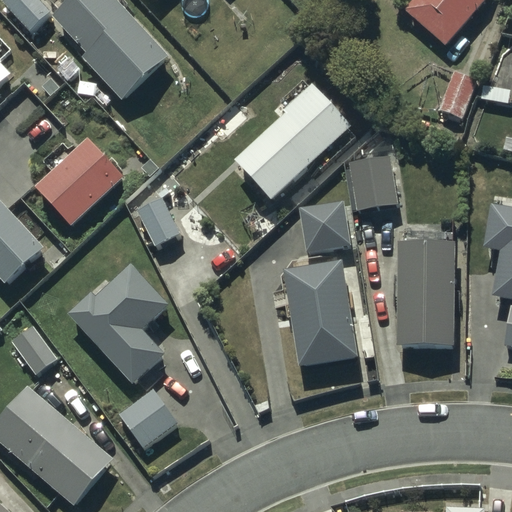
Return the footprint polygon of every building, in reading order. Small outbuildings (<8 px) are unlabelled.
[(54,21),(34,0),(17,0),(6,11),(33,40),(54,21)] [(171,58),(116,0),(73,0),(55,17),(89,53),(84,58),(124,102),(171,58)] [(446,50),(487,0),(414,0),(405,10),(446,50)] [(0,100),(15,85),(0,69),(0,100)] [(477,81),(456,73),(441,113),(462,121),(477,81)] [(236,161),(274,201),(314,164),(322,173),(358,140),(305,84),(282,105),(289,112),(236,161)] [(40,191),(74,228),(126,180),(91,143),(40,191)] [(391,162),(351,167),(358,212),(398,206),(391,162)] [(0,204),(0,277),(9,286),(45,252),(0,204)] [(185,244),(167,208),(142,220),(160,256),(185,244)] [(357,254),(349,210),(304,219),(312,262),(357,254)] [(511,219),(496,217),(488,259),(506,262),(498,303),(511,305),(511,219)] [(399,344),(455,346),(459,245),(402,243),(399,344)] [(92,296),(70,316),(135,388),(167,359),(143,332),(170,307),(134,267),(96,301),(92,296)] [(365,369),(348,271),(288,281),(305,379),(365,369)] [(33,328),(13,343),(37,377),(58,362),(33,328)] [(27,389),(0,422),(0,443),(77,508),(115,463),(27,389)] [(121,416),(145,449),(179,426),(155,392),(121,416)]
